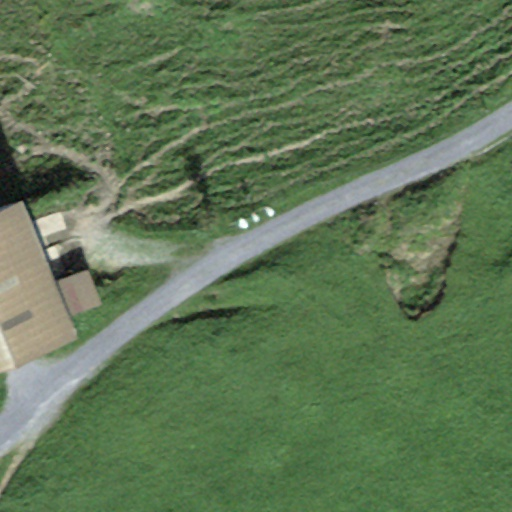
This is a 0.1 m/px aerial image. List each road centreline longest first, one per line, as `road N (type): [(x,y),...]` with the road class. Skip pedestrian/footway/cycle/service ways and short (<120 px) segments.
road 1 (track): [(0,437),(180,286),(511,114)]
road 2 (track): [(231,256),(110,249)]
